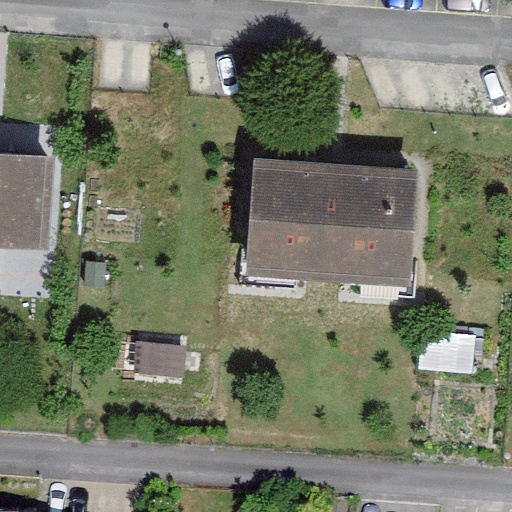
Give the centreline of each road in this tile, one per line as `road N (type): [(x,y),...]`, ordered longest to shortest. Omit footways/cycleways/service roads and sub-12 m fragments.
road 1 (residential): [(0,6),(511,43)]
road 2 (residential): [(0,458),(511,487)]
